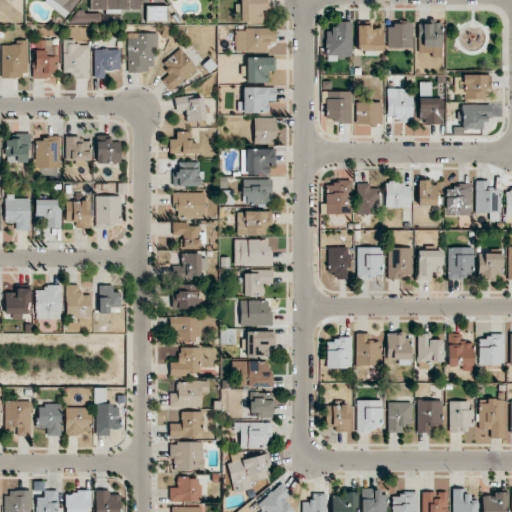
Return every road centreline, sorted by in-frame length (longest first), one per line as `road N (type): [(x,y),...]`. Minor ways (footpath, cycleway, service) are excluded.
road 1 (residential): [(303,0),(304,462),(511,462)]
road 2 (residential): [(142,106),(143,511)]
road 3 (residential): [(304,308),(511,307)]
road 4 (residential): [(304,152),(511,152)]
road 5 (residential): [(0,463),(143,463)]
road 6 (residential): [(0,105),(142,106)]
road 7 (residential): [(0,257),(142,257)]
